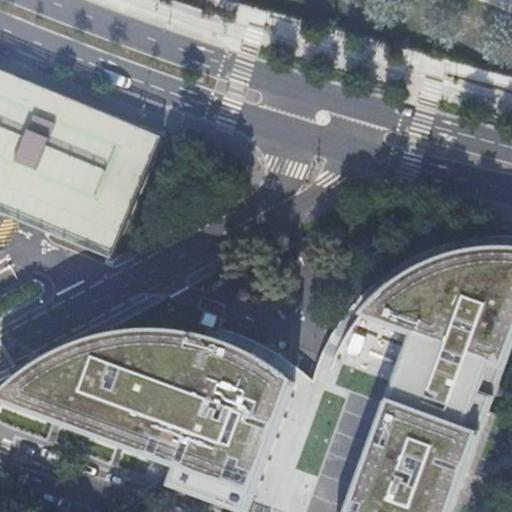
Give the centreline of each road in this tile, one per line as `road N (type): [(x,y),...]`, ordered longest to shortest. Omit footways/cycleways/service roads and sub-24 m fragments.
road 1 (unclassified): [(0,353),(278,202)]
road 2 (primary): [(0,21),(290,131)]
road 3 (primary): [(333,93),(240,69),(59,0)]
road 4 (primary): [(511,146),(333,93)]
road 5 (primary): [(348,146),(511,186)]
road 6 (residential): [(0,452),(147,511)]
